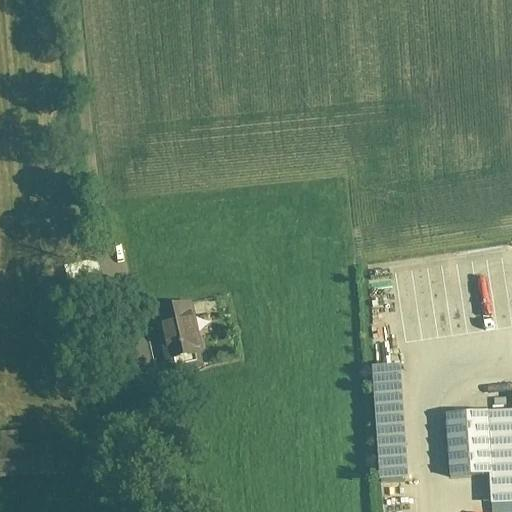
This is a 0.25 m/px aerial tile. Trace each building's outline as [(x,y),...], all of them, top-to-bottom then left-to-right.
[(105,301),(96,258),(63,265),(72,308),(105,301)] [(192,302),(149,310),(161,374),(203,367),(192,302)] [(408,481),(399,363),(372,365),(380,483),(408,481)] [(492,503),(511,501),(511,412),(486,415),(490,475),(492,503)] [(447,478),(490,475),(486,415),(442,418),(447,478)] [(0,434),(0,475),(53,473),(51,444),(13,446),(12,434),(0,434)]
